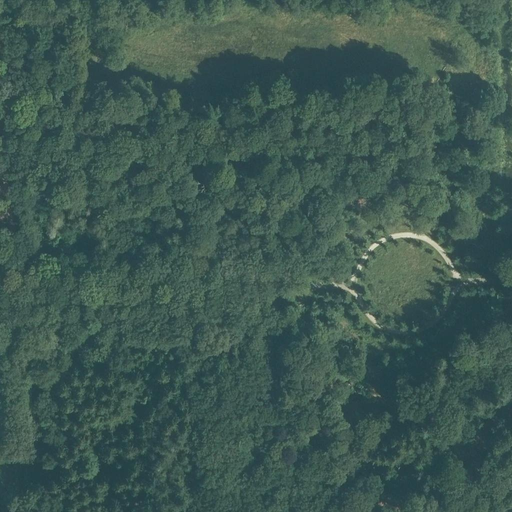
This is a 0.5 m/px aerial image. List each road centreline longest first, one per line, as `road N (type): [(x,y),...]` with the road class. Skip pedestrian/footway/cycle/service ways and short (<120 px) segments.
road 1 (track): [(0,292),(357,284)]
road 2 (track): [(426,239),(403,234),(372,246),(357,276),(364,309),(390,329),(422,328),(446,310),(454,281)]
